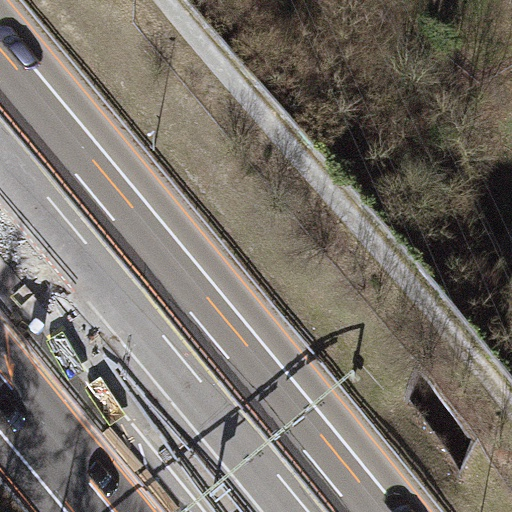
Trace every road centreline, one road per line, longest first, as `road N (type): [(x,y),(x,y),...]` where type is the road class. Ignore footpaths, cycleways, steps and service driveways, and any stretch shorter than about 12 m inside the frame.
road 1 (track): [(511,407),(166,0)]
road 2 (motorway): [(332,511),(0,109)]
road 3 (unclassified): [(511,250),(466,336),(401,511)]
road 4 (motorway): [(0,345),(136,511)]
